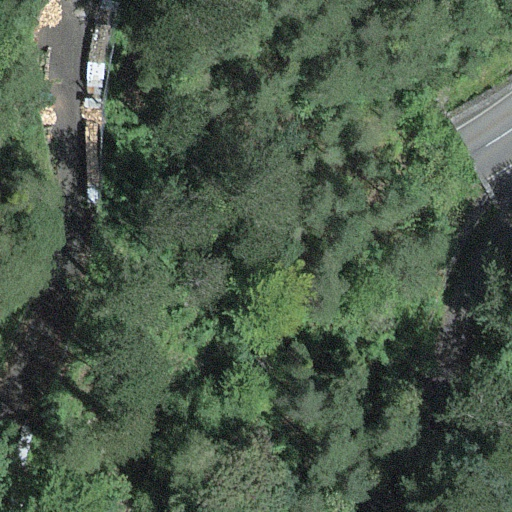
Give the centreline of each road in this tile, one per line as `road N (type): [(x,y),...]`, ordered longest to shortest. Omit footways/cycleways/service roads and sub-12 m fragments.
road 1 (unclassified): [(511,125),(0,430)]
road 2 (track): [(76,0),(59,61),(58,289),(25,379),(0,505)]
road 3 (track): [(322,511),(422,389),(511,194)]
